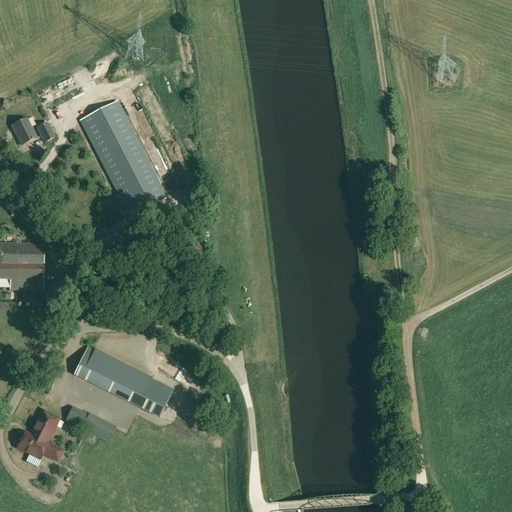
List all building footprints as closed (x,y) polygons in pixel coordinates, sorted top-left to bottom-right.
[(167,198),(118,101),(80,121),(129,217),(167,198)] [(26,120),(12,127),(22,146),(36,139),(26,120)] [(55,138),(48,123),(36,129),(44,144),(55,138)] [(43,245),(0,243),(0,279),(9,280),(9,290),(42,291),(43,245)] [(115,280),(135,274),(131,263),(111,269),(112,273),(115,280)] [(149,273),(130,279),(133,290),(153,284),(152,284),(157,282),(155,277),(151,278),(149,273)] [(87,348),(74,375),(159,417),(172,391),(87,348)] [(190,379),(186,384),(194,389),(198,384),(190,379)] [(89,416),(72,408),(66,420),(83,429),(89,416)] [(32,432),(48,440),(59,419),(43,411),(32,432)] [(48,440),(32,432),(30,436),(25,433),(24,436),(22,437),(21,439),(20,441),(19,443),(19,445),(18,448),(30,455),(31,457),(35,459),(38,459),(40,459),(42,454),(57,462),(62,451),(47,443),(48,440)]
